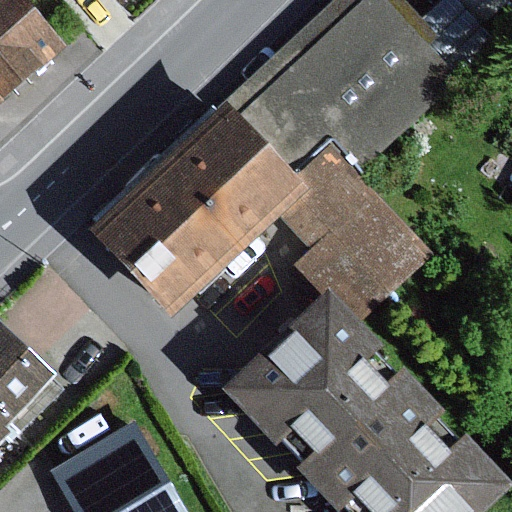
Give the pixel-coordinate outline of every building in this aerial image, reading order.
[(0,0),(0,104),(68,48),(27,0),(0,0)] [(404,0),(334,0),(228,100),(296,171),(328,143),(359,176),(460,80),(430,46),(440,36),(404,0)] [(228,100),(90,229),(173,318),(281,218),(311,189),(296,171),(228,100)] [(400,299),(440,261),(359,176),(328,143),(296,171),(311,189),(281,218),(320,256),(298,277),(319,301),(331,290),(339,298),(374,272),(400,299)] [(319,301),(224,390),(338,511),(484,511),(511,486),(511,482),(339,298),(331,290),(319,301)] [(0,446),(12,433),(8,429),(58,375),(0,321),(0,446)] [(189,511),(136,422),(51,472),(74,511),(189,511)]
